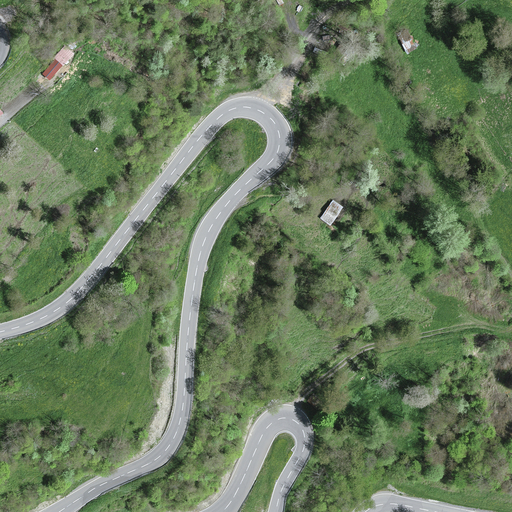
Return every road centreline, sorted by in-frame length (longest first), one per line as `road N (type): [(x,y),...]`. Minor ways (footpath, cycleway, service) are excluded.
road 1 (tertiary): [(58,511),(170,444),(181,416),(205,236),(275,155),(277,127),(252,107),(222,113),(78,291),(43,317),(0,331)]
road 2 (track): [(511,325),(478,325),(355,354),(299,398),(292,419)]
road 3 (tertiary): [(275,511),(304,444),(290,418),(264,430),(221,511)]
